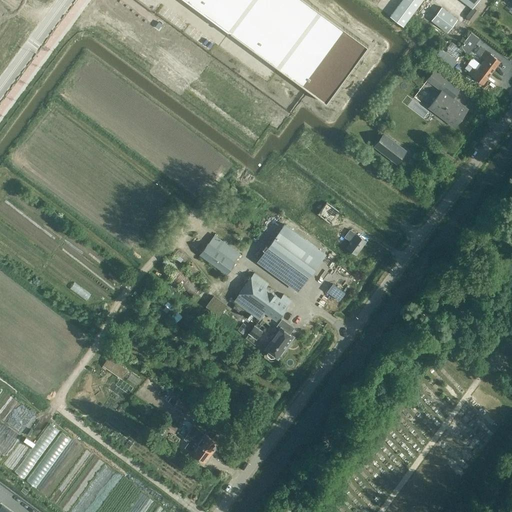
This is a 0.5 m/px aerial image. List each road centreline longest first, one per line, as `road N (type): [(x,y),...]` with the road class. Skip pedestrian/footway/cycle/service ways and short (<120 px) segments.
road 1 (unclassified): [(220,511),(511,113)]
road 2 (track): [(197,511),(58,402),(118,301),(193,214),(200,192)]
